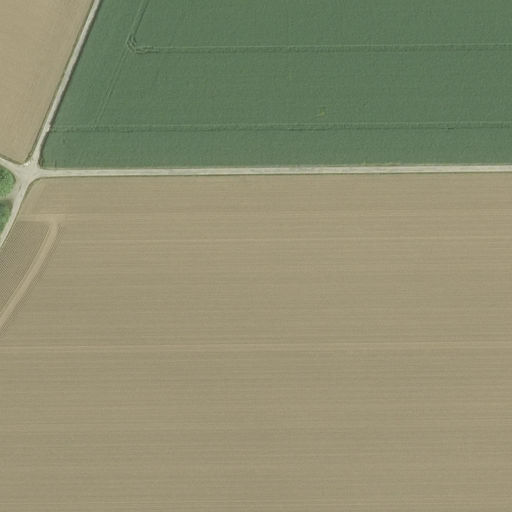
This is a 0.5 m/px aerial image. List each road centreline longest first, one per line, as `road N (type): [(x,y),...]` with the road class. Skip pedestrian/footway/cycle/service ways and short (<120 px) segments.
road 1 (unclassified): [(26,175),(511,168)]
road 2 (unclassified): [(26,175),(99,0)]
